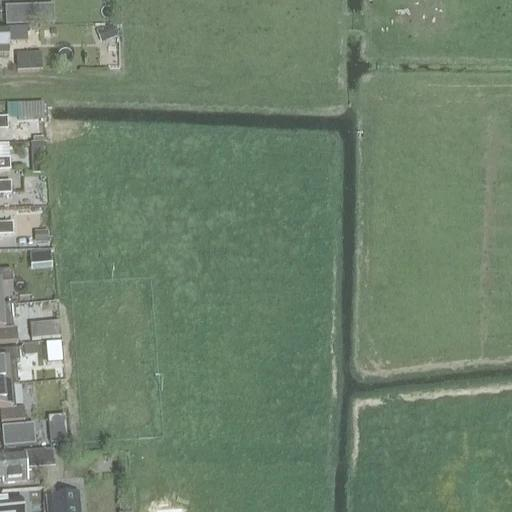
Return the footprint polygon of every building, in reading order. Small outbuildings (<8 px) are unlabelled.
[(43,0),(5,0),(6,9),(43,7),(43,0)] [(39,9),(5,10),(5,28),(39,27),(39,9)] [(110,27),(100,31),(105,43),(115,39),(110,27)] [(42,72),(41,55),(15,56),(16,73),(42,72)] [(42,120),(42,114),(42,106),(16,106),(16,121),(42,120)] [(0,161),(0,173),(9,173),(8,161),(0,161)] [(42,166),(30,166),(30,174),(42,174),(42,166)] [(0,196),(10,196),(10,184),(0,184),(0,196)] [(0,225),(0,237),(12,237),(12,225),(0,225)] [(46,234),(37,234),(37,244),(47,243),(46,234)] [(0,308),(10,308),(10,307),(1,308),(0,300),(0,285),(12,284),(11,272),(0,272),(0,308)] [(10,308),(0,308),(0,344),(17,343),(16,331),(12,331),(10,308)] [(46,326),(31,327),(32,343),(47,341),(46,326)] [(62,364),(60,345),(45,346),(46,365),(62,364)] [(18,351),(0,352),(0,388),(17,387),(15,364),(19,363),(18,351)] [(17,387),(0,388),(0,421),(0,425),(24,422),(23,410),(15,411),(13,388),(17,388),(17,387)] [(34,446),(32,427),(2,430),(3,449),(34,446)] [(25,471),(56,469),(55,452),(24,454),(24,458),(0,459),(0,481),(1,481),(2,485),(26,483),(25,471)] [(51,511),(81,511),(79,495),(50,498),(51,511)]
